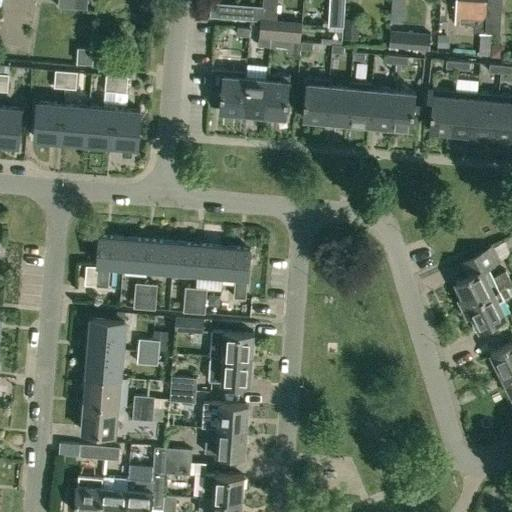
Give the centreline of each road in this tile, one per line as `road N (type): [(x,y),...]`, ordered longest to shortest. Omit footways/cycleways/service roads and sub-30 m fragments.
road 1 (residential): [(477,467),(454,453),(390,231),(373,216),(303,210)]
road 2 (residential): [(36,511),(59,187)]
road 3 (residential): [(303,210),(283,511)]
road 4 (residential): [(164,196),(180,0)]
road 5 (residential): [(303,210),(164,196)]
